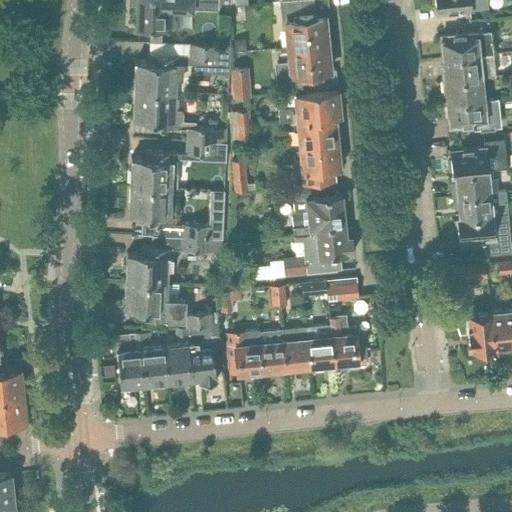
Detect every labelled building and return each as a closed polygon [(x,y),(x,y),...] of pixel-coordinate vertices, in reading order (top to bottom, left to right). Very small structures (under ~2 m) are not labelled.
[(130,0),(131,4),(137,4),(137,25),(161,26),(162,21),(171,21),(171,9),(193,10),(194,7),(218,8),(224,8),(224,0),(130,0)] [(328,0),(280,0),(282,27),(286,27),(288,46),(326,42),(323,15),(329,14),(328,0)] [(435,10),(471,7),(488,5),(487,0),(431,0),(432,3),(435,3),(435,10)] [(443,57),(478,53),(493,51),(491,28),(476,30),(440,34),(443,57)] [(181,62),(193,63),(193,70),(229,72),(231,43),(190,41),(189,54),(169,54),(149,53),(148,52),(147,53),(148,54),(147,60),(135,59),(134,88),(174,90),(175,75),(181,76),(181,62)] [(288,46),(290,60),(276,62),(278,76),(276,77),(276,83),(288,82),(289,91),(294,91),(337,87),(335,68),(329,68),(326,42),(288,46)] [(444,67),(441,68),(442,79),(481,76),(495,74),(493,52),(493,51),(478,53),(443,57),(444,67)] [(248,64),(230,66),(231,80),(232,92),(233,96),(251,95),(248,64)] [(447,102),(483,98),(481,76),(442,79),(443,91),(446,91),(447,102)] [(294,91),(295,105),(278,107),(279,119),(292,118),(292,120),(340,115),(337,87),(294,91)] [(134,88),(132,117),(145,118),(145,124),(144,125),(145,126),(146,125),(179,127),(179,107),(173,106),(174,90),(134,88)] [(498,96),(483,99),(483,98),(447,102),(450,125),(473,122),(473,129),(479,128),(479,129),(495,127),(495,126),(501,126),(498,96)] [(234,111),(228,112),(228,121),(229,122),(231,121),(231,123),(231,124),(236,124),(248,123),(246,110),(234,111)] [(337,140),(335,121),(340,120),(340,115),(292,120),(293,129),(298,129),(299,144),(337,140)] [(248,123),(236,124),(238,136),(249,135),(248,123)] [(185,139),(215,140),(223,140),(224,127),(186,125),(185,139)] [(184,150),(184,152),(214,153),(215,140),(185,139),(184,150)] [(334,180),(333,167),(339,167),(337,140),(299,144),(301,161),(297,161),(298,172),(300,172),(301,182),(303,182),(309,182),(334,180)] [(450,158),(447,158),(449,169),(451,169),(452,172),(487,168),(507,166),(505,141),(484,143),(485,145),(469,147),(449,149),(450,158)] [(131,155),(129,184),(170,186),(176,186),(176,171),(177,150),(165,150),(145,149),(144,148),(143,149),(144,150),(143,156),(131,155)] [(456,182),(451,183),(452,194),(489,191),(502,189),(489,190),(487,168),(452,172),(455,172),(456,182)] [(247,188),(246,173),(232,174),(233,189),(247,188)] [(301,182),(283,184),(285,199),(293,198),(294,209),(291,210),(293,225),(308,224),(308,227),(345,223),(342,193),(310,196),(309,182),(303,182),(301,182)] [(129,184),(128,213),(141,214),(141,220),(140,221),(141,222),(141,221),(141,233),(152,234),(180,235),(221,237),(222,227),(211,227),(211,223),(174,222),(175,202),(169,202),(170,186),(129,184)] [(489,191),(452,194),(453,206),(459,206),(459,214),(456,216),(456,217),(507,212),(505,189),(502,189),(489,191)] [(456,219),(453,220),(455,230),(457,230),(458,240),(483,237),(487,250),(510,247),(507,212),(456,217),(456,219)] [(271,262),(254,263),(255,277),(337,268),(337,261),(341,260),(341,253),(348,252),(348,251),(353,251),(352,234),(346,234),(345,223),(308,227),(308,224),(293,225),(294,239),(303,238),(304,253),(283,255),(283,256),(271,257),(271,262)] [(126,251),(125,279),(165,281),(166,267),(171,267),(172,247),(179,247),(180,235),(152,234),(151,245),(140,245),(140,244),(139,245),(139,252),(126,251)] [(180,235),(179,247),(209,249),(209,248),(220,249),(221,249),(222,237),(221,237),(180,235)] [(509,272),(508,259),(497,260),(498,273),(509,272)] [(487,281),(486,275),(485,261),(460,264),(463,283),(463,284),(487,281)] [(356,275),(324,278),(325,291),(326,298),(358,295),(356,275)] [(303,280),(304,293),(325,291),(324,278),(303,280)] [(125,279),(124,307),(137,308),(136,314),(136,315),(137,316),(138,315),(184,317),(185,294),(176,293),(177,282),(165,281),(125,279)] [(285,293),(284,283),(284,282),(269,283),(270,294),(285,293)] [(263,284),(252,285),(253,292),(263,291),(263,284)] [(230,288),(218,289),(220,309),(232,308),(230,288)] [(285,293),(270,294),(272,305),(286,303),(285,293)] [(511,307),(489,310),(493,346),(496,345),(497,349),(506,348),(506,345),(511,343),(511,307)] [(489,310),(469,312),(469,311),(452,313),(460,332),(467,331),(469,348),(478,347),(479,351),(488,350),(488,346),(493,346),(489,310)] [(217,323),(217,311),(212,311),(184,313),(186,326),(217,323)] [(332,362),(346,361),(346,365),(364,363),(363,346),(357,347),(355,334),(356,334),(355,323),(347,324),(346,312),(336,313),(336,315),(328,316),(329,322),(328,322),(329,333),(332,362)] [(310,368),(318,367),(318,363),(332,362),(329,333),(328,322),(306,324),(310,368)] [(218,327),(217,323),(186,326),(186,333),(187,333),(188,341),(187,341),(191,376),(200,375),(201,380),(215,378),(211,339),(218,338),(217,330),(218,327)] [(281,326),(285,367),(299,365),(300,369),(310,368),(306,324),(281,326)] [(261,373),(275,372),(274,368),(285,367),(281,326),(258,329),(258,327),(256,327),(258,340),(261,373)] [(248,374),(261,373),(258,340),(256,327),(236,329),(226,330),(230,372),(248,370),(248,374)] [(138,330),(129,330),(129,331),(115,333),(117,348),(116,348),(119,384),(143,381),(138,330)] [(163,343),(151,344),(150,330),(138,330),(143,381),(167,379),(163,343)] [(167,379),(191,376),(187,341),(163,343),(167,379)] [(0,395),(21,394),(19,366),(0,368),(0,395)] [(0,395),(0,422),(24,420),(21,394),(0,395)] [(0,500),(12,499),(9,472),(0,472),(0,500)] [(0,511),(13,511),(12,499),(0,500),(0,511)]
